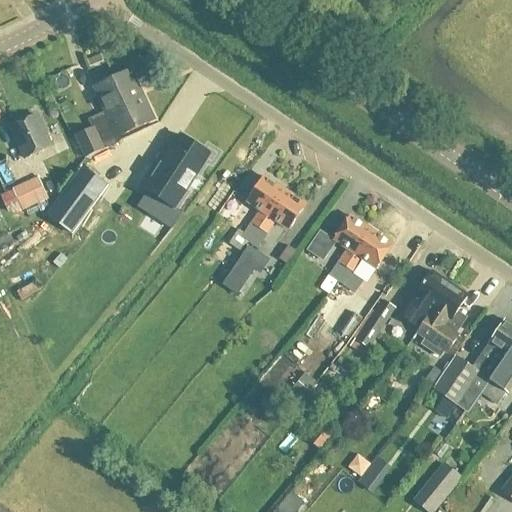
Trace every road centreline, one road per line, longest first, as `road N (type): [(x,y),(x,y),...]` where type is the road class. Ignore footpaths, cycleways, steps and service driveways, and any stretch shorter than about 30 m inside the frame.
road 1 (residential): [(511,279),(104,0)]
road 2 (tertiary): [(511,199),(217,0)]
